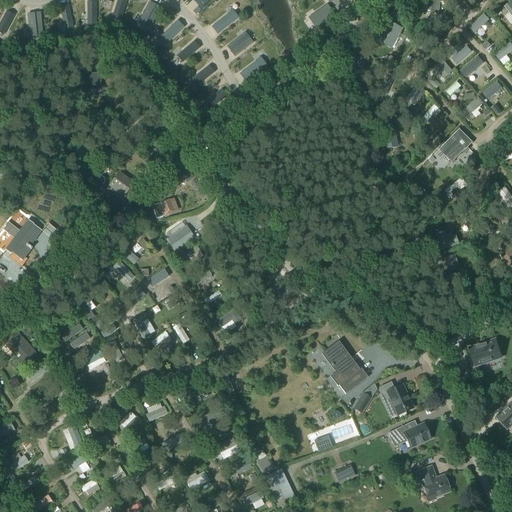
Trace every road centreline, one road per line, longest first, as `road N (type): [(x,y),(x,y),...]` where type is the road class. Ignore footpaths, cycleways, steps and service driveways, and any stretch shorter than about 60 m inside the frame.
road 1 (residential): [(496,511),(426,363),(398,331),(372,317)]
road 2 (unknown): [(305,287),(287,318),(253,343),(156,383)]
road 3 (unknown): [(81,511),(36,440),(103,400)]
road 4 (unknown): [(233,511),(156,383)]
road 5 (unknown): [(156,511),(103,400)]
